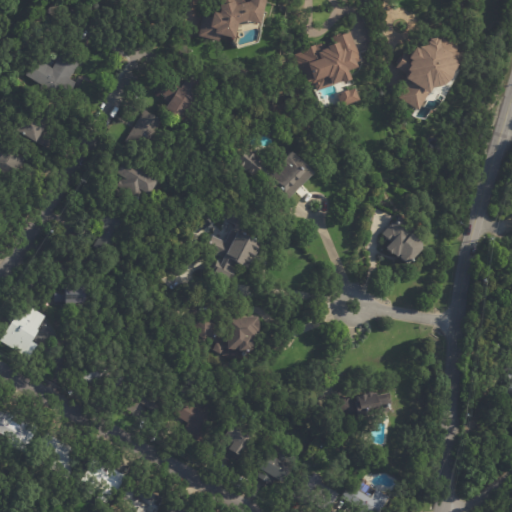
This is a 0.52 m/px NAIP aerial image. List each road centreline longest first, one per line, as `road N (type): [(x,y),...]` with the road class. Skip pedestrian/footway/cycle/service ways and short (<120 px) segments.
road 1 (tertiary): [(444,511),(451,322),(511,85)]
road 2 (residential): [(257,511),(0,364)]
road 3 (residential): [(0,288),(153,43)]
